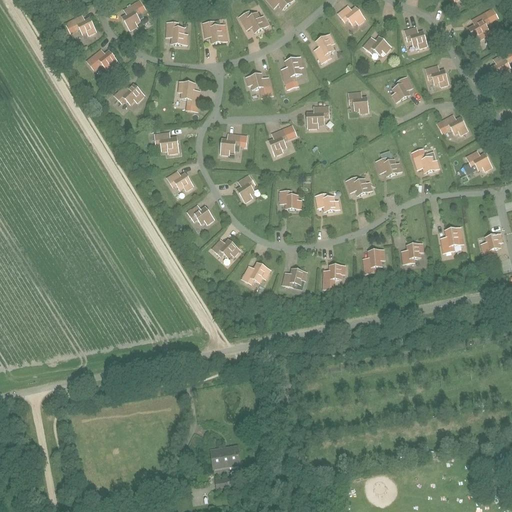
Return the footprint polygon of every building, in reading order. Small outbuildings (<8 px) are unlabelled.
[(265,0),(274,10),(278,6),(283,11),(295,1),(293,0),(265,0)] [(130,32),(137,28),(135,26),(140,23),(136,17),(139,15),(134,6),(125,12),(127,17),(123,20),(130,32)] [(351,13),(348,8),(338,16),(345,24),(348,22),(353,27),(356,24),(359,27),(365,22),(355,10),(351,13)] [(252,18),(249,14),(240,20),(247,32),(251,29),(256,36),(269,27),(263,19),(261,20),(257,15),(252,18)] [(476,44),(485,39),(483,36),(488,33),(485,27),(490,25),(484,15),(472,22),(475,27),(469,30),(476,44)] [(85,23),(82,17),(71,23),(76,33),(80,31),(83,36),(87,34),(89,38),(96,34),(89,20),(85,23)] [(214,29),(214,24),(204,25),(206,40),(212,39),(213,46),(227,44),(225,34),(222,34),(221,28),(214,29)] [(187,47),(187,37),(184,37),(184,30),(178,30),(178,25),(168,25),(167,39),(173,39),(172,47),(187,47)] [(418,35),(416,29),(405,33),(408,44),(412,42),(414,49),(418,47),(419,51),(427,48),(423,34),(418,35)] [(322,66),(330,61),(328,56),(334,53),(331,47),(334,46),(329,37),(317,44),(320,50),(315,53),(322,66)] [(391,49),(379,40),(376,44),(371,40),(364,49),(372,56),(375,53),(380,57),(383,53),(386,56),(391,49)] [(105,57),(101,52),(92,60),(99,68),(101,66),(106,71),(110,67),(112,70),(119,65),(109,54),(105,57)] [(499,83),(507,78),(505,75),(511,72),(508,66),(511,64),(506,54),(494,62),(497,66),(491,70),(499,83)] [(286,86),(296,83),(295,78),(301,76),(299,70),(303,69),(300,60),(286,64),(288,70),(282,72),(286,86)] [(439,74),(437,68),(426,71),(429,82),(433,81),(435,87),(440,86),(441,89),(448,87),(444,72),(439,74)] [(263,82),(262,76),(246,80),(248,88),(252,87),(253,91),(260,90),(261,94),(271,92),(269,80),(263,82)] [(397,105),(410,97),(407,93),(413,90),(407,80),(397,85),(399,88),(393,92),(396,96),(393,97),(397,105)] [(199,108),(200,94),(194,93),(195,86),(180,85),(179,95),(182,95),(182,100),(188,101),(188,107),(199,108)] [(144,98),(134,88),(129,92),(125,88),(115,98),(122,105),(125,102),(131,107),(135,102),(138,105),(144,98)] [(361,100),(361,94),(349,95),(350,107),(354,106),(355,113),(360,112),(361,115),(368,115),(367,99),(361,100)] [(308,131),(318,130),(318,127),(324,126),(324,120),(329,120),(328,109),(314,109),(314,115),(308,115),(308,131)] [(456,123),(453,117),(442,123),(448,133),(451,131),(455,137),(459,134),(461,137),(468,133),(460,120),(456,123)] [(276,158),(283,154),(282,152),(286,150),(283,144),(288,142),(283,132),(272,136),(274,141),(269,143),(276,158)] [(170,141),(169,135),(155,136),(156,147),(162,147),(162,153),(168,152),(169,156),(178,155),(177,140),(170,141)] [(239,148),(241,137),(229,136),(228,142),(223,141),(221,157),(229,157),(229,154),(235,155),(235,148),(239,148)] [(480,159),(477,154),(466,159),(471,169),(475,166),(479,173),(483,170),(485,173),(492,169),(484,156),(480,159)] [(426,161),(425,157),(414,160),(418,172),(423,170),(425,176),(440,171),(437,163),(434,164),(432,159),(426,161)] [(388,164),(387,161),(377,164),(380,175),(386,173),(388,178),(402,174),(399,166),(396,167),(395,162),(388,164)] [(180,179),(177,173),(167,180),(173,189),(177,187),(180,193),(184,190),(186,193),(193,188),(185,176),(180,179)] [(246,205),(252,201),(250,197),(254,195),(251,189),(254,187),(248,178),(239,184),(242,189),(237,192),(246,205)] [(359,183),(357,179),(347,183),(351,194),(356,193),(358,198),(373,193),(370,185),(367,186),(365,181),(359,183)] [(302,211),(302,203),(298,203),(298,198),(292,198),(292,194),(281,194),(281,206),(286,206),(286,211),(302,211)] [(328,200),(327,196),(316,198),(318,210),(324,209),(325,214),(340,212),(339,204),(335,204),(334,199),(328,200)] [(201,213),(197,208),(188,215),(194,224),(198,221),(202,227),(206,224),(208,227),(214,222),(205,209),(201,213)] [(444,255),(455,253),(454,248),(460,247),(459,241),(463,240),(461,230),(446,233),(447,240),(441,241),(444,255)] [(484,258),(494,256),(494,252),(500,250),(499,245),(503,245),(501,236),(486,240),(487,245),(481,247),(484,258)] [(225,246),(221,242),(212,251),(220,258),(223,255),(228,260),(232,256),(234,258),(239,253),(228,242),(225,246)] [(404,266),(414,265),(414,261),(421,260),(420,255),(424,254),(423,246),(408,248),(408,253),(402,254),(404,266)] [(365,275),(376,274),(375,270),(382,269),(381,263),(385,263),(384,253),(369,254),(370,261),(364,262),(365,275)] [(271,273),(257,266),(254,272),(249,269),(242,281),(252,287),(254,282),(260,286),(263,280),(266,281),(271,273)] [(324,285),(335,285),(335,282),(342,282),(342,276),(345,276),(345,268),(330,268),(330,273),(324,273),(324,285)] [(306,283),(307,275),(292,272),(291,277),(286,276),(283,287),(293,289),(294,286),(301,287),(302,282),(306,283)] [(214,471),(240,467),(237,449),(211,453),(214,471)] [(217,492),(235,489),(234,479),(215,482),(217,492)]
